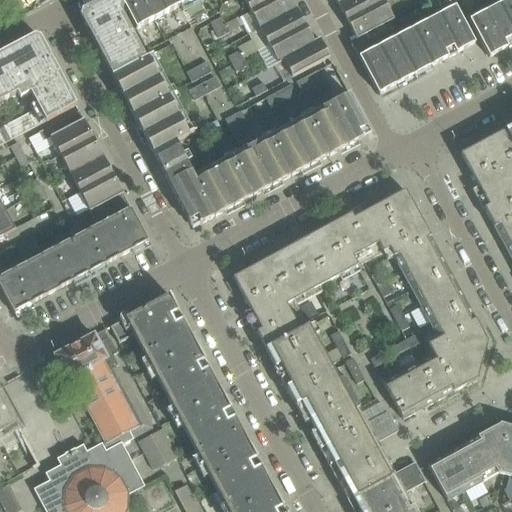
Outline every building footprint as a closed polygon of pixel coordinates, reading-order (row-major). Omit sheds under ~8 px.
[(147,54),(136,32),(118,0),(106,0),(81,13),(80,19),(98,53),(111,78),(127,70),(150,58),(147,54)] [(154,23),(197,0),(196,0),(118,0),(136,32),(154,23)] [(277,0),(242,0),(250,14),(277,0)] [(259,31),(296,11),(290,0),(277,0),(250,14),(259,31)] [(347,24),(383,5),(380,0),(351,0),(338,7),(347,24)] [(511,47),(511,0),(469,23),(489,60),(511,47)] [(414,78),(395,41),(386,27),(393,23),(383,5),(347,24),(355,39),(349,42),(378,97),(414,78)] [(414,78),(474,46),(455,9),(395,41),(414,78)] [(421,9),(406,17),(411,27),(426,19),(421,9)] [(268,49),(306,30),(296,11),(259,31),(268,49)] [(194,29),(208,21),(204,14),(193,20),(190,21),(194,29)] [(406,17),(397,21),(402,32),(411,27),(406,17)] [(224,28),(220,20),(210,26),(213,33),(224,28)] [(228,35),(224,28),(213,33),(218,41),(228,35)] [(315,47),(314,44),(306,30),(268,49),(277,66),(283,64),(315,47)] [(0,103),(28,89),(38,107),(30,111),(32,114),(4,129),(11,143),(14,141),(76,108),(40,40),(34,38),(0,56),(0,103)] [(292,80),(329,60),(319,41),(314,44),(315,47),(283,64),(292,80)] [(243,63),(239,54),(228,60),(232,68),(243,63)] [(172,97),(163,79),(152,58),(150,58),(127,70),(111,78),(115,85),(132,117),(172,97)] [(247,69),(243,63),(232,68),(236,75),(247,69)] [(211,76),(206,65),(186,75),(191,85),(211,76)] [(302,95),(323,83),(318,73),(296,85),(302,95)] [(195,103),(219,90),(214,80),(189,93),(195,103)] [(267,94),(263,86),(251,92),(255,99),(267,94)] [(270,111),(296,98),(291,88),(265,101),(270,111)] [(193,136),(185,120),(172,97),(132,117),(132,118),(133,118),(142,136),(142,137),(143,137),(152,155),(153,157),(153,156),(176,145),(193,136)] [(363,140),(366,130),(349,97),(309,118),(330,158),(363,140)] [(93,140),(82,120),(79,114),(27,141),(32,150),(50,140),(59,159),(93,140)] [(250,147),(240,128),(245,125),(240,115),(224,123),(240,153),(250,147)] [(330,158),(309,118),(269,139),(291,179),(330,158)] [(219,129),(216,124),(209,127),(212,133),(219,129)] [(511,143),(506,132),(460,157),(488,208),(484,211),(493,229),(511,218),(511,143)] [(223,136),(213,141),(218,149),(227,144),(223,136)] [(291,179),(269,139),(230,160),(251,200),(291,179)] [(69,177),(103,159),(93,140),(59,159),(69,177)] [(227,144),(218,149),(222,157),(231,152),(227,144)] [(24,156),(18,145),(10,150),(15,161),(24,156)] [(194,178),(193,176),(176,145),(153,156),(164,176),(163,177),(164,178),(168,186),(188,224),(199,228),(214,219),(194,178)] [(29,166),(24,156),(15,161),(21,171),(29,166)] [(113,177),(103,159),(69,177),(79,196),(113,177)] [(251,200),(230,160),(194,178),(214,219),(251,200)] [(122,196),(113,177),(79,196),(89,214),(122,196)] [(43,192),(37,182),(29,186),(35,197),(43,192)] [(48,202),(43,192),(35,197),(40,207),(48,202)] [(430,240),(420,221),(405,193),(353,221),(351,216),(334,225),(358,269),(362,268),(390,252),(394,259),(430,240)] [(130,211),(122,196),(89,214),(96,228),(130,211)] [(148,244),(139,226),(130,211),(96,228),(71,242),(88,276),(148,244)] [(0,239),(14,232),(3,213),(0,215),(0,239)] [(503,247),(511,241),(511,218),(493,229),(503,247)] [(358,269),(334,225),(278,256),(302,300),(358,269)] [(39,252),(34,240),(25,245),(31,256),(39,252)] [(403,276),(439,257),(430,240),(394,259),(403,276)] [(511,263),(511,241),(503,247),(511,263)] [(0,290),(13,316),(88,276),(71,242),(0,280),(0,290)] [(31,256),(25,245),(17,249),(22,260),(31,256)] [(309,328),(296,303),(302,300),(278,256),(233,281),(261,332),(256,334),(265,351),(309,328)] [(412,292),(448,273),(439,257),(403,276),(412,292)] [(421,310),(458,290),(448,273),(412,292),(421,310)] [(385,285),(379,274),(371,278),(377,290),(385,285)] [(391,296),(385,285),(377,290),(383,301),(391,296)] [(430,327),(467,308),(458,290),(421,310),(430,327)] [(195,345),(183,324),(169,298),(110,330),(118,346),(133,338),(150,369),(195,345)] [(403,319),(397,308),(389,312),(395,323),(403,319)] [(439,342),(475,323),(467,308),(430,327),(439,342)] [(417,326),(411,315),(403,319),(395,323),(401,335),(417,326)] [(477,383),(488,346),(487,345),(475,323),(439,342),(429,348),(434,358),(419,366),(439,403),(475,383),(477,383)] [(340,384),(331,369),(309,328),(265,351),(281,381),(286,378),(291,387),(286,389),(296,408),(301,406),(340,384)] [(49,484),(33,492),(44,511),(125,511),(127,506),(127,499),(127,498),(128,497),(144,489),(122,447),(127,444),(131,442),(128,436),(138,431),(135,425),(132,419),(129,414),(126,408),(123,402),(119,396),(116,391),(113,385),(110,379),(107,374),(118,368),(119,368),(113,358),(116,356),(105,334),(106,333),(106,331),(93,338),(54,358),(59,368),(53,371),(55,375),(52,377),(58,388),(70,381),(75,391),(104,445),(101,446),(101,445),(85,453),(83,448),(75,452),(64,458),(57,462),(60,468),(46,476),(45,476),(49,484)] [(344,346),(338,335),(331,339),(337,350),(344,346)] [(418,346),(416,342),(414,338),(406,343),(410,351),(418,346)] [(396,359),(410,351),(406,343),(391,351),(392,351),(396,359)] [(222,396),(209,371),(195,345),(150,369),(178,420),(222,396)] [(351,358),(344,346),(337,350),(343,362),(351,358)] [(386,364),(382,356),(370,362),(375,370),(386,364)] [(359,372),(353,361),(345,366),(351,376),(359,372)] [(439,403),(419,366),(401,376),(422,412),(439,403)] [(118,368),(107,374),(110,379),(121,373),(118,368)] [(365,383),(359,372),(351,376),(357,388),(365,383)] [(422,412),(401,376),(399,372),(381,382),(403,423),(422,412)] [(121,373),(110,379),(113,385),(124,379),(121,373)] [(124,379),(113,385),(116,391),(127,385),(124,379)] [(363,428),(356,414),(361,411),(344,382),(340,384),(301,406),(335,469),(342,482),(351,499),(351,498),(352,498),(353,499),(385,481),(385,480),(388,478),(388,477),(389,478),(381,463),(372,447),(398,433),(388,415),(363,428)] [(127,385),(116,391),(119,396),(130,391),(127,385)] [(130,391),(119,396),(123,402),(133,396),(130,391)] [(133,396),(123,402),(126,408),(136,402),(133,396)] [(249,446),(235,421),(222,396),(178,420),(204,470),(249,446)] [(0,442),(17,434),(19,433),(0,399),(0,442)] [(136,402),(126,408),(129,414),(139,408),(136,402)] [(139,408),(129,414),(132,419),(143,414),(139,408)] [(143,414),(132,419),(135,425),(146,419),(143,414)] [(146,419),(135,425),(138,431),(149,425),(146,419)] [(149,425),(138,431),(141,437),(152,431),(149,425)] [(511,430),(500,427),(499,428),(462,448),(482,484),(498,476),(511,479),(511,430)] [(138,431),(128,436),(131,442),(141,437),(138,431)] [(161,432),(155,435),(161,445),(166,442),(161,432)] [(155,435),(150,438),(155,448),(161,445),(155,435)] [(150,438),(144,441),(149,451),(155,448),(150,438)] [(144,441),(138,444),(143,454),(149,451),(144,441)] [(161,445),(155,448),(157,452),(169,446),(166,442),(161,445)] [(169,446),(157,452),(160,457),(166,454),(171,451),(169,446)] [(244,511),(275,495),(262,471),(249,446),(204,470),(226,511),(244,511)] [(149,451),(143,454),(146,459),(157,452),(155,448),(149,451)] [(482,484),(462,448),(445,457),(464,494),(482,484)] [(171,451),(166,454),(171,464),(176,461),(171,451)] [(157,452),(146,459),(148,463),(154,460),(160,457),(157,452)] [(166,454),(160,457),(165,467),(171,464),(166,454)] [(160,457),(154,460),(159,470),(165,467),(160,457)] [(464,494),(445,457),(427,467),(447,504),(464,494)] [(154,460),(148,463),(154,473),(159,470),(154,460)] [(413,511),(413,510),(408,511),(407,511),(400,498),(425,484),(414,465),(390,479),(389,478),(388,477),(388,478),(385,480),(385,481),(353,499),(352,498),(351,498),(351,499),(358,511),(413,511)] [(187,488),(181,492),(187,503),(193,499),(187,488)] [(181,492),(175,495),(180,506),(187,503),(181,492)] [(283,511),(275,495),(244,511),(283,511)] [(492,506),(488,498),(478,503),(483,511),(492,506)] [(187,503),(180,506),(183,511),(196,505),(193,499),(187,503)]
